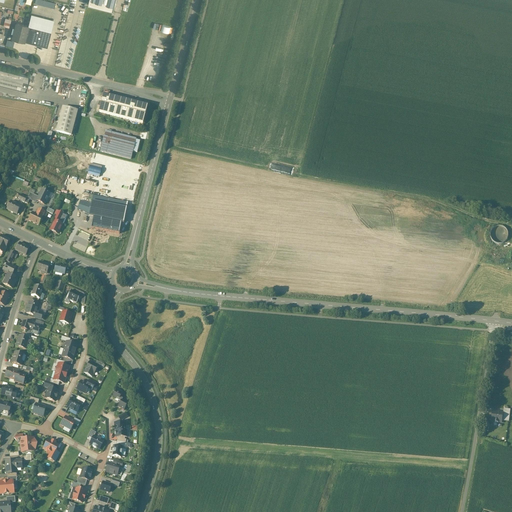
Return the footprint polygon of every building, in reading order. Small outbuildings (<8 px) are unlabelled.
[(55,8),(56,3),(44,0),(35,0),(35,3),(55,8)] [(115,0),(87,0),(87,4),(113,11),(115,0)] [(28,26),(16,23),(12,38),(24,41),(28,26)] [(51,32),(28,26),(24,41),(47,47),(51,32)] [(71,69),(78,39),(62,36),(56,66),(71,69)] [(30,76),(0,68),(0,84),(26,91),(30,76)] [(147,107),(103,95),(99,112),(143,124),(147,107)] [(77,111),(63,107),(56,132),(71,135),(77,111)] [(135,140),(105,132),(100,151),(130,159),(135,140)] [(50,193),(42,190),(38,197),(37,199),(40,201),(40,202),(44,205),(46,201),(47,201),(48,198),(48,197),(50,193)] [(38,197),(32,194),(30,199),(29,200),(35,203),(37,199),(38,197)] [(127,203),(93,196),(91,205),(92,205),(89,214),(88,217),(94,218),(121,223),(123,224),(127,203)] [(21,206),(10,201),(7,209),(17,214),(21,206)] [(91,205),(80,201),(77,210),(89,214),(92,205),(91,205)] [(45,212),(38,209),(36,215),(32,213),(29,220),(38,225),(42,218),(45,212)] [(63,214),(56,210),(55,214),(56,215),(55,218),(53,221),(54,221),(50,231),(58,234),(62,225),(63,224),(66,219),(61,217),(63,214)] [(121,223),(94,218),(92,229),(119,234),(121,223)] [(10,240),(1,236),(0,238),(0,244),(6,248),(10,240)] [(26,246),(20,243),(16,251),(25,255),(29,248),(29,247),(26,245),(26,246)] [(49,265),(43,263),(43,265),(39,264),(37,270),(41,271),(40,272),(44,274),(44,272),(46,273),(49,265)] [(66,267),(56,265),(54,272),(64,274),(66,267)] [(17,279),(8,274),(6,278),(7,278),(4,284),(12,288),(17,279)] [(64,284),(58,282),(55,290),(61,292),(64,284)] [(43,289),(34,286),(32,292),(30,291),(29,294),(31,295),(31,296),(39,299),(43,300),(44,295),(41,294),(43,289)] [(81,295),(71,290),(67,299),(70,301),(73,303),(73,302),(77,304),(79,297),(81,295)] [(0,294),(0,303),(4,306),(9,296),(1,293),(0,294)] [(38,306),(29,303),(28,306),(27,306),(26,309),(27,310),(26,313),(34,316),(35,316),(36,312),(38,306)] [(64,312),(63,312),(60,321),(62,322),(62,324),(65,324),(66,323),(68,324),(72,314),(64,312)] [(31,323),(24,321),(21,329),(28,331),(31,323)] [(31,323),(28,331),(26,335),(31,336),(33,330),(38,332),(40,326),(39,326),(34,324),(33,324),(31,323)] [(24,337),(20,336),(19,340),(18,340),(16,347),(24,349),(26,343),(27,343),(29,339),(24,337)] [(77,345),(66,342),(64,350),(75,353),(76,351),(76,349),(77,345)] [(75,353),(64,350),(62,357),(72,361),(73,356),(75,355),(75,353)] [(20,354),(15,352),(12,363),(21,366),(22,362),(21,361),(23,355),(19,354),(20,354)] [(97,366),(90,362),(84,373),(92,377),(98,366),(97,366)] [(64,366),(58,364),(58,366),(57,367),(56,370),(56,371),(56,372),(66,375),(69,367),(64,366)] [(18,372),(7,369),(6,374),(5,378),(15,380),(15,381),(17,375),(18,372)] [(66,375),(56,372),(54,380),(53,380),(59,382),(64,383),(66,375)] [(24,377),(17,375),(15,381),(15,380),(14,382),(22,384),(24,377)] [(95,384),(89,381),(87,385),(89,386),(88,388),(92,390),(95,384)] [(87,385),(81,382),(77,389),(78,390),(78,391),(80,392),(81,392),(85,394),(88,388),(89,386),(87,385)] [(14,389),(3,386),(1,396),(16,400),(17,394),(13,393),(14,389)] [(52,389),(48,388),(48,389),(45,398),(55,401),(56,398),(57,395),(58,391),(52,389)] [(123,393),(117,390),(113,396),(114,397),(113,399),(118,402),(120,398),(123,393)] [(85,401),(77,396),(75,400),(82,404),(81,405),(82,406),(85,401)] [(75,400),(72,399),(67,407),(77,413),(81,405),(82,404),(75,400)] [(122,399),(120,403),(118,408),(124,411),(129,403),(122,399)] [(11,405),(0,402),(0,412),(1,413),(2,413),(2,412),(9,413),(10,410),(11,405)] [(37,405),(36,404),(35,405),(33,413),(38,415),(38,416),(42,417),(42,416),(43,416),(46,407),(37,405)] [(503,413),(493,412),(491,422),(495,422),(495,423),(498,423),(498,422),(502,423),(503,413)] [(73,421),(66,417),(61,425),(70,430),(73,424),(75,422),(73,421)] [(116,431),(126,431),(125,423),(115,423),(115,431),(116,431)] [(22,434),(17,435),(14,439),(17,443),(21,442),(20,439),(25,439),(25,437),(23,438),(23,435),(22,434)] [(101,440),(97,438),(97,439),(94,437),(90,445),(93,446),(93,447),(96,449),(96,448),(99,450),(103,442),(100,441),(101,440)] [(52,442),(49,440),(48,440),(44,448),(44,449),(52,453),(54,454),(55,452),(58,446),(58,445),(55,444),(55,443),(52,441),(52,442)] [(37,444),(21,446),(22,452),(34,451),(34,449),(35,449),(37,444)] [(116,446),(114,446),(112,457),(120,458),(122,447),(116,446)] [(54,454),(52,453),(49,458),(55,462),(59,454),(55,452),(54,454)] [(15,460),(5,461),(6,465),(7,474),(6,474),(7,474),(16,473),(16,467),(21,467),(21,468),(22,468),(21,460),(15,460)] [(113,464),(109,463),(106,473),(117,476),(119,468),(120,466),(113,464)] [(92,471),(83,468),(80,478),(87,481),(89,481),(90,478),(91,475),(91,474),(92,471)] [(87,481),(80,478),(78,478),(76,484),(80,485),(85,486),(87,481)] [(8,482),(0,482),(0,493),(13,493),(13,487),(13,486),(13,487),(12,481),(8,482)] [(110,485),(103,482),(100,490),(109,493),(111,485),(110,485)] [(79,490),(75,489),(73,489),(70,499),(72,500),(82,503),(83,499),(84,499),(85,496),(84,495),(86,492),(81,490),(81,491),(79,490)] [(7,502),(0,503),(0,511),(8,511),(8,508),(8,507),(10,507),(9,504),(13,504),(12,502),(7,502)]
